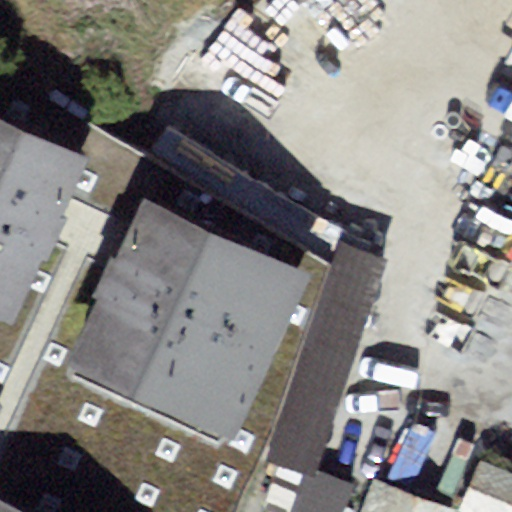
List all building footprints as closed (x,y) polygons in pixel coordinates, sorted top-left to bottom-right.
[(0,52),(0,279),(23,292),(119,118),(0,52)] [(143,160),(77,335),(248,399),(314,224),(143,160)] [(147,511),(0,446),(0,511),(147,511)] [(504,511),(511,488),(511,473),(474,461),(457,510),(463,511),(504,511)] [(456,511),(457,510),(366,475),(351,511),(456,511)]
